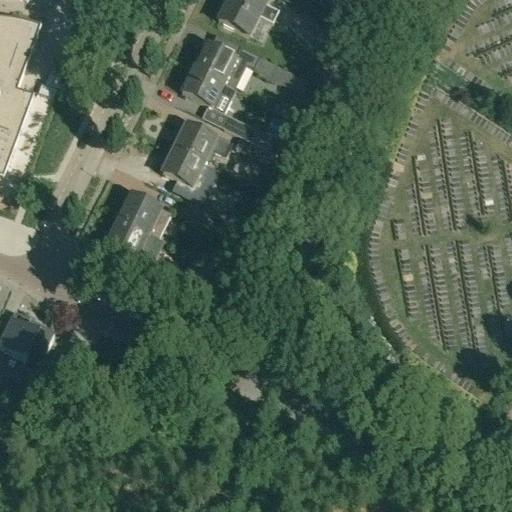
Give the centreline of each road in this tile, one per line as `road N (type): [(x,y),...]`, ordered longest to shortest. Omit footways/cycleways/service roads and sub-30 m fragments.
road 1 (residential): [(258,394),(404,0)]
road 2 (unclassified): [(26,286),(168,0)]
road 3 (residential): [(511,509),(258,394)]
road 4 (residential): [(258,394),(26,286)]
